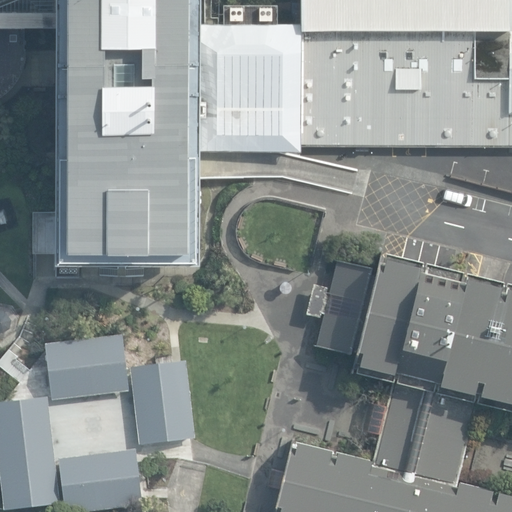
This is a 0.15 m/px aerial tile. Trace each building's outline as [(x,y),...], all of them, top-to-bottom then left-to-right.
[(31,212),(31,260),(202,264),(201,148),(511,145),(511,0),(294,0),(294,21),(274,20),(273,2),(221,1),(221,18),(199,19),(199,0),(0,0),(0,101),(50,101),(53,211),(31,212)] [(372,272),(335,262),(328,294),(326,293),(327,289),(313,285),(305,315),(319,319),(321,314),(323,315),(314,347),(351,357),(346,375),(391,385),(386,406),(370,402),(363,430),(379,434),(372,460),(290,439),(273,511),(511,511),(511,495),(458,481),(476,406),(511,415),(511,288),(378,255),(372,272)] [(122,334),(44,343),(45,351),(51,399),(129,390),(125,360),(122,334)] [(195,437),(185,361),(182,361),(129,368),(139,444),(192,437),(195,437)] [(60,502),(47,395),(0,401),(0,486),(3,510),(60,502)] [(78,511),(142,504),(135,448),(58,458),(64,511),(78,511)]
